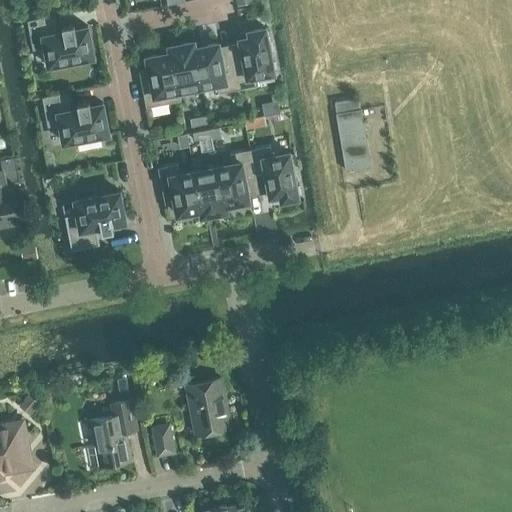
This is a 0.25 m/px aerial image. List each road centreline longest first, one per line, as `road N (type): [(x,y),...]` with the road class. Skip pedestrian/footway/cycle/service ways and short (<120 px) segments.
road 1 (residential): [(161,279),(113,29)]
road 2 (residential): [(48,511),(274,463)]
road 3 (residential): [(274,463),(236,265)]
road 4 (residential): [(161,279),(0,308)]
road 5 (residential): [(113,29),(234,5)]
